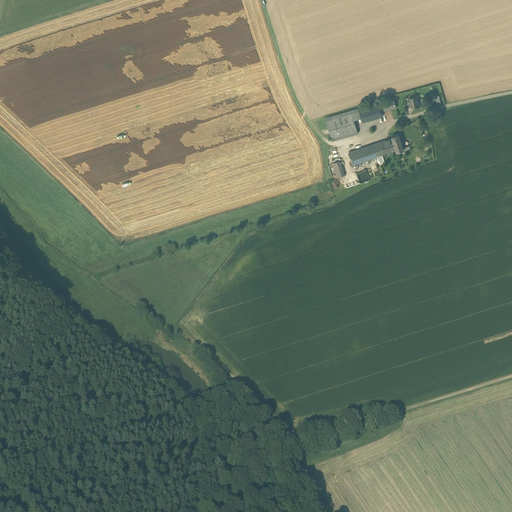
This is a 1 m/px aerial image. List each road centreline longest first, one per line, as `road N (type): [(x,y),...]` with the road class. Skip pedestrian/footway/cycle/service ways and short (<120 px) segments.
road 1 (track): [(0,245),(90,343),(129,368),(232,464),(244,459)]
road 2 (track): [(511,375),(244,459)]
road 3 (track): [(0,436),(46,389),(63,390),(105,412),(154,416),(232,464)]
